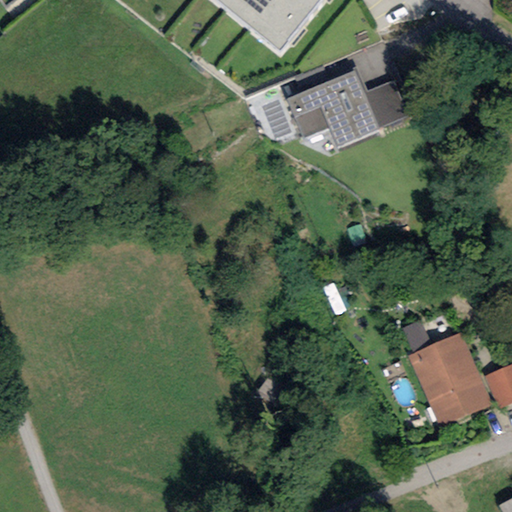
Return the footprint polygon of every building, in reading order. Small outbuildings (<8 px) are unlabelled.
[(214,0),(279,53),(322,0),(214,0)] [(357,69),(354,71),(378,128),(407,116),(392,81),(367,92),(357,69)] [(354,71),(286,99),(303,140),(329,129),(336,148),(379,130),(378,128),(354,71)] [(421,320),(401,329),(412,355),(432,346),(421,320)] [(412,355),(408,357),(440,428),(492,405),(460,333),(432,346),(412,355)] [(511,364),(484,376),(498,410),(511,404),(511,364)] [(272,372),(255,396),(280,414),(297,389),(272,372)] [(511,511),(511,497),(499,505),(502,511),(511,511)]
